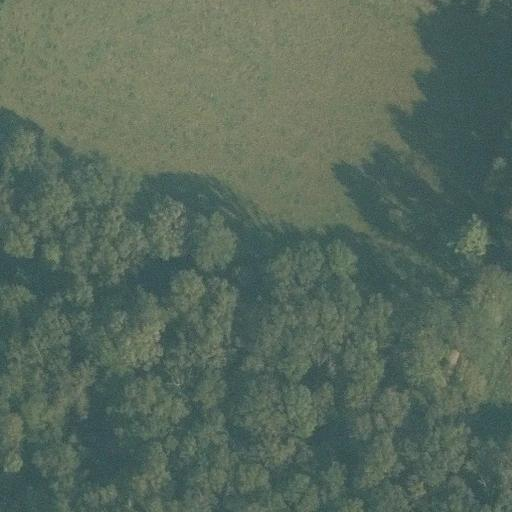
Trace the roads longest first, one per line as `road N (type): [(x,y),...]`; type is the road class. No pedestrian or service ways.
road 1 (track): [(0,198),(42,237),(149,293),(418,465)]
road 2 (track): [(511,223),(418,465)]
